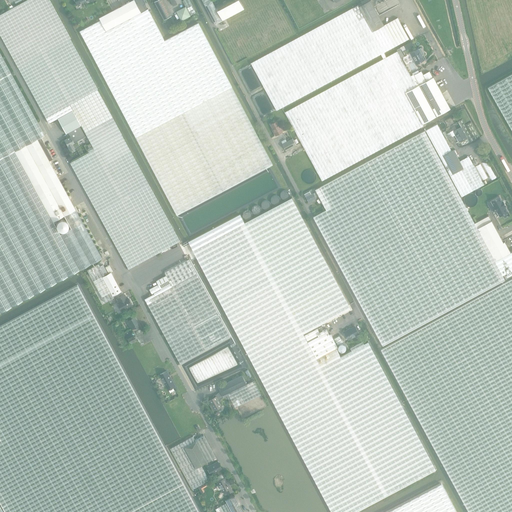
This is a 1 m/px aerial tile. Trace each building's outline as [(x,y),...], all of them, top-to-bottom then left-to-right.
[(44,115),(45,117),(69,104),(81,125),(91,143),(92,147),(87,150),(88,152),(69,162),(128,269),(180,241),(121,135),(122,135),(96,88),(97,87),(50,0),(26,0),(0,14),(0,35),(43,115),(44,115)] [(132,0),(99,18),(100,20),(106,31),(146,10),(143,5),(145,4),(143,0),(132,0)] [(164,19),(171,16),(162,0),(157,0),(154,1),(164,19)] [(185,7),(190,16),(196,12),(189,0),(184,0),(183,1),(186,6),(185,7)] [(226,0),(215,6),(211,0),(201,0),(215,25),(244,9),(239,0),(226,0)] [(369,0),(358,6),(372,31),(384,25),(369,0)] [(397,18),(384,25),(372,31),(358,6),(358,5),(251,63),(276,110),(409,39),(397,18)] [(190,16),(185,7),(176,11),(181,20),(190,16)] [(148,9),(146,10),(106,31),(100,20),(80,31),(85,42),(135,138),(177,215),(273,165),(231,88),(198,23),(164,41),(148,9)] [(397,49),(396,49),(397,50),(401,58),(404,56),(405,56),(403,52),(414,46),(411,42),(411,41),(410,42),(406,44),(404,45),(397,49)] [(424,59),(422,55),(424,54),(420,48),(417,50),(417,49),(410,53),(416,64),(424,59)] [(397,51),(285,112),(301,142),(304,147),(322,181),(423,126),(422,124),(405,92),(416,86),(411,76),(397,51)] [(102,258),(75,209),(64,215),(71,228),(60,235),(53,222),(14,150),(40,137),(44,135),(0,53),(0,313),(27,299),(102,258)] [(416,86),(405,92),(422,124),(450,109),(433,77),(429,71),(423,74),(421,71),(414,75),(413,74),(411,76),(416,86)] [(511,130),(511,73),(487,87),(511,130)] [(70,136),(74,142),(85,136),(79,126),(81,125),(69,104),(45,117),(48,123),(57,118),(66,134),(68,132),(70,135),(70,137),(70,136)] [(282,131),(284,130),(282,125),(280,127),(276,121),(271,124),(274,130),(273,131),(275,136),(282,132),(282,131)] [(437,124),(426,130),(461,197),(484,185),(483,182),(471,160),(469,156),(465,158),(460,161),(464,168),(453,174),(443,155),(451,151),(437,124)] [(453,130),(450,132),(446,133),(449,138),(452,137),(452,136),(455,135),(459,141),(466,137),(461,127),(453,131),(453,130)] [(326,210),(314,217),(342,270),(342,271),(377,336),(382,344),(383,346),(400,336),(430,320),(504,280),(505,280),(503,275),(479,231),(475,223),(474,222),(425,131),(366,162),(365,162),(315,189),(326,210)] [(74,143),(74,142),(70,136),(70,137),(64,140),(67,146),(70,150),(74,148),(72,144),(74,143)] [(53,222),(64,215),(75,209),(49,161),(52,159),(40,137),(14,150),(53,222)] [(286,150),(296,145),(292,138),(282,144),(286,150)] [(451,151),(443,155),(453,174),(464,168),(460,161),(454,149),(453,150),(451,151)] [(488,163),(482,163),(491,180),(496,177),(488,163)] [(480,164),(475,166),(483,180),(487,178),(480,164)] [(315,197),(317,196),(315,192),(311,194),(309,191),(304,194),(308,202),(316,198),(315,197)] [(502,201),(501,199),(499,196),(490,201),(493,206),(496,212),(499,216),(508,212),(505,207),(506,206),(503,200),(502,201)] [(245,223),(193,250),(331,511),(356,511),(436,470),(368,342),(364,344),(363,341),(350,348),(352,351),(340,357),(336,348),(312,361),(303,342),(307,340),(304,335),(303,333),(349,309),(350,308),(292,198),(245,223)] [(240,214),(188,242),(193,250),(245,223),(240,214)] [(475,223),(479,231),(503,275),(511,270),(511,251),(510,252),(505,242),(503,243),(502,241),(497,232),(491,220),(489,216),(475,223)] [(150,295),(144,299),(147,303),(165,336),(166,338),(180,363),(230,336),(214,305),(189,259),(165,273),(166,275),(171,284),(154,293),(152,294),(150,295)] [(88,270),(87,270),(102,298),(102,297),(105,302),(113,298),(112,296),(102,277),(104,275),(99,267),(98,264),(96,265),(88,270)] [(104,275),(102,277),(112,296),(121,291),(114,279),(111,272),(112,271),(109,265),(105,267),(108,273),(105,275),(104,275)] [(158,284),(151,288),(154,293),(171,284),(166,275),(156,281),(158,284)] [(511,511),(511,278),(405,336),(381,349),(469,511),(511,511)] [(75,285),(0,325),(0,438),(2,443),(0,444),(0,502),(5,511),(198,511),(187,491),(165,451),(104,336),(77,285),(76,284),(75,285)] [(116,302),(121,310),(131,305),(131,304),(132,303),(129,299),(127,297),(126,298),(124,294),(117,298),(118,301),(116,302)] [(134,331),(140,327),(134,317),(128,320),(134,331)] [(348,339),(354,336),(359,334),(355,326),(348,330),(348,329),(344,331),(348,339)] [(317,333),(315,329),(304,335),(307,340),(303,342),(312,361),(336,348),(338,347),(331,333),(329,334),(326,329),(317,333)] [(133,336),(132,336),(127,339),(130,344),(136,341),(133,336)] [(168,390),(169,390),(170,393),(175,390),(173,387),(175,386),(166,370),(160,374),(162,378),(168,390)] [(216,396),(209,401),(214,411),(217,409),(218,411),(220,411),(221,412),(223,410),(223,408),(219,400),(223,398),(222,396),(228,393),(235,407),(261,395),(254,380),(246,384),(242,375),(218,387),(220,392),(215,395),(216,396)] [(170,448),(192,489),(209,480),(209,479),(201,465),(206,462),(207,462),(215,457),(203,436),(195,440),(193,436),(170,448)] [(211,474),(221,469),(217,461),(207,467),(211,474)] [(232,491),(228,483),(227,484),(226,481),(224,477),(224,478),(221,474),(215,477),(217,481),(217,482),(218,485),(217,485),(217,487),(218,489),(219,489),(220,488),(222,492),(223,491),(224,493),(226,494),(228,493),(232,491)] [(202,488),(206,486),(205,483),(197,487),(201,493),(204,491),(202,488)] [(456,511),(442,483),(387,511),(456,511)] [(225,499),(227,503),(231,511),(242,511),(234,495),(225,499)] [(216,510),(217,511),(231,511),(227,503),(216,510)]
